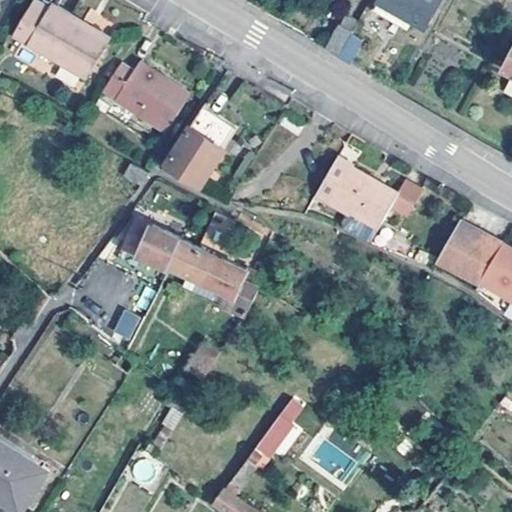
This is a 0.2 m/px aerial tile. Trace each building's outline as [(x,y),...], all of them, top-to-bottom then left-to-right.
[(118,30),(55,0),(53,6),(40,0),(39,0),(22,37),(98,73),(118,30)] [(438,0),(379,0),(378,1),(412,21),(424,27),(438,0)] [(412,21),(378,1),(373,12),(408,31),(412,21)] [(337,56),(351,31),(357,20),(346,14),(325,49),(337,56)] [(364,38),(351,31),(337,56),(350,64),(364,38)] [(172,69),(147,54),(144,62),(131,55),(113,85),(178,123),(201,84),(173,67),(172,69)] [(54,74),(58,64),(34,55),(30,65),(54,74)] [(234,130),(202,107),(178,139),(166,160),(199,183),(234,130)] [(356,155),(341,146),(315,182),(379,219),(392,196),(407,205),(422,179),(407,170),(399,183),(355,157),(356,155)] [(150,168),(132,159),(125,170),(142,179),(150,168)] [(199,247),(182,239),(170,264),(192,275),(187,285),(244,310),(264,284),(246,276),(248,270),(219,256),(237,219),(217,209),(199,247)] [(168,268),(170,264),(182,239),(136,216),(122,246),(168,268)] [(499,243),(457,220),(432,260),(475,284),(477,280),(499,243)] [(499,243),(477,280),(511,301),(511,249),(500,242),(499,243)] [(112,333),(131,341),(141,316),(122,308),(112,333)] [(423,335),(415,330),(407,341),(416,346),(423,335)] [(215,347),(204,341),(188,369),(204,378),(223,345),(218,342),(215,347)] [(189,403),(170,388),(163,401),(183,415),(189,403)] [(45,470),(0,440),(0,499),(18,511),(45,470)] [(156,449),(151,445),(146,451),(152,456),(156,449)] [(264,451),(257,445),(249,456),(256,461),(264,451)] [(144,483),(158,470),(146,457),(132,470),(144,483)] [(228,486),(226,485),(214,503),(226,511),(247,511),(231,500),(236,493),(228,486)]
